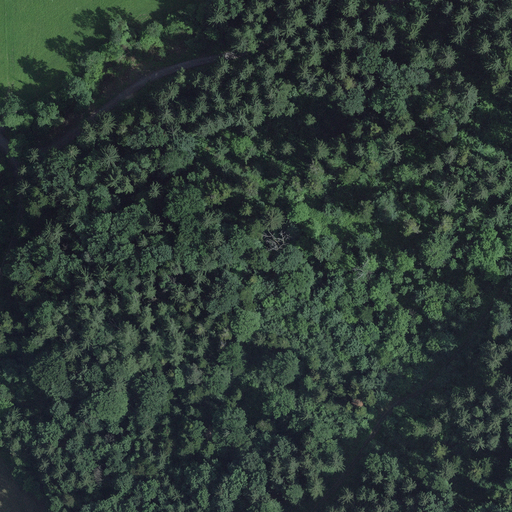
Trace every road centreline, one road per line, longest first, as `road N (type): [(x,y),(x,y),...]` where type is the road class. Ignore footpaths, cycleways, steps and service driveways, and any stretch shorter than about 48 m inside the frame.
road 1 (track): [(358,0),(114,116),(9,136)]
road 2 (track): [(511,282),(434,380),(382,420),(319,511)]
road 3 (track): [(0,131),(9,136),(16,176),(17,251),(0,290)]
